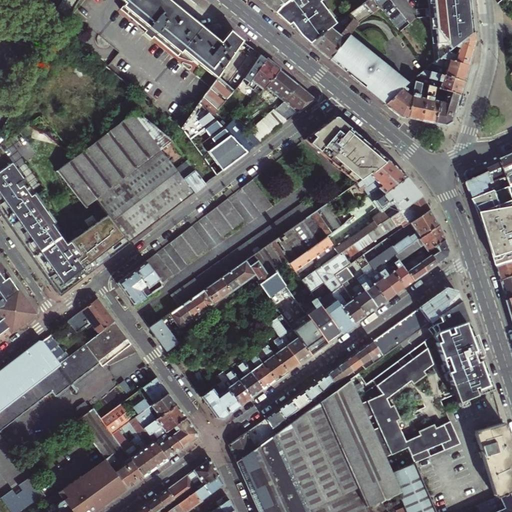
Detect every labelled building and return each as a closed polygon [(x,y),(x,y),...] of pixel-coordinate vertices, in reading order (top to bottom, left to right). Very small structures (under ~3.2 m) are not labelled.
[(65,0),(52,21),(63,30),(81,0),(65,0)] [(238,36),(231,31),(222,43),(190,17),(172,3),(168,0),(120,0),(125,3),(120,9),(178,56),(183,50),(217,78),(218,76),(243,40),(238,36)] [(261,0),(268,6),(276,12),(282,4),(283,5),(288,0),(261,0)] [(288,0),(283,5),(282,4),(276,12),(274,14),(285,23),(310,44),(331,28),(338,23),(320,0),(288,0)] [(353,19),(358,24),(359,22),(379,9),(371,0),(370,0),(348,15),(353,19)] [(469,0),(431,0),(438,60),(441,58),(455,47),(473,33),(471,12),(469,0)] [(358,24),(353,19),(339,35),(331,28),(310,44),(317,49),(329,59),(331,57),(348,36),(350,33),(358,24)] [(346,54),(339,64),(358,80),(365,86),(364,87),(377,98),(386,87),(381,84),(385,79),(385,74),(391,67),(350,33),(348,36),(353,40),(358,51),(352,59),(346,54)] [(441,58),(467,65),(470,54),(474,42),(473,33),(455,47),(458,48),(456,54),(448,52),(441,58)] [(335,61),(339,64),(346,54),(352,59),(358,51),(353,40),(348,36),(331,57),(335,61)] [(249,80),(266,59),(260,54),(242,79),(246,83),(242,88),(248,93),(252,88),(248,85),(249,80)] [(465,72),(467,65),(441,58),(438,60),(425,70),(462,81),(465,72)] [(248,85),(252,88),(257,93),(265,86),(279,70),(272,65),(266,59),(249,80),(248,85)] [(386,87),(377,98),(382,102),(385,104),(396,91),(401,88),(408,83),(408,82),(409,82),(391,67),(385,74),(385,79),(381,84),(386,87)] [(265,86),(283,100),(283,101),(284,100),(298,85),(289,79),(279,70),(265,86)] [(432,86),(442,89),(458,94),(460,88),(462,81),(425,70),(422,72),(418,75),(434,80),(432,81),(431,84),(432,86)] [(218,76),(217,78),(210,87),(196,107),(208,118),(234,89),(225,82),(218,76)] [(415,119),(420,120),(425,98),(419,97),(421,90),(427,91),(428,85),(415,82),(414,84),(414,87),(412,95),(407,118),(415,119)] [(401,88),(412,95),(414,87),(408,83),(401,88)] [(273,109),(288,120),(315,100),(307,93),(298,85),(284,100),(283,101),(283,100),(273,109)] [(425,98),(420,120),(428,122),(434,123),(442,89),(432,86),(428,85),(427,91),(425,98)] [(400,116),(407,118),(412,95),(401,88),(396,91),(385,104),(394,112),(400,116)] [(442,89),(434,123),(441,124),(446,125),(450,122),(456,102),(458,94),(442,89)] [(222,130),(208,118),(196,107),(181,129),(216,176),(234,162),(247,152),(236,142),(222,130)] [(288,120),(273,109),(268,113),(262,119),(275,131),(281,126),(288,120)] [(194,192),(204,185),(169,139),(136,112),(107,134),(58,171),(87,207),(96,200),(107,214),(129,243),(168,212),(194,192)] [(305,140),(356,183),(387,161),(335,116),(305,140)] [(247,132),(233,119),(222,130),(236,142),(247,132)] [(236,142),(247,152),(252,149),(275,131),(262,119),(247,132),(236,142)] [(107,214),(70,242),(29,184),(27,186),(0,147),(0,213),(59,296),(95,268),(114,254),(129,243),(107,214)] [(507,173),(502,161),(500,156),(495,159),(489,161),(493,172),(495,171),(498,173),(500,174),(504,175),(507,173)] [(511,156),(502,161),(507,173),(508,176),(511,185),(511,156)] [(377,187),(379,189),(400,173),(396,169),(390,164),(387,161),(356,183),(353,185),(358,192),(372,182),(377,187)] [(489,161),(466,172),(465,175),(467,181),(469,185),(492,176),(498,173),(495,171),(493,172),(489,161)] [(383,193),(405,177),(403,175),(400,173),(379,189),(383,193)] [(494,182),(492,176),(469,185),(472,193),(475,200),(492,194),(502,190),(500,185),(505,183),(504,178),(494,182)] [(393,201),(399,208),(418,193),(412,186),(405,177),(383,193),(375,199),(382,209),(393,201)] [(251,180),(241,188),(262,216),(273,209),(251,180)] [(492,194),(475,200),(486,231),(489,239),(496,260),(499,269),(511,264),(511,191),(510,187),(506,188),(502,190),(492,194)] [(401,212),(421,197),(420,195),(418,193),(399,208),(400,210),(401,212)] [(425,203),(421,197),(401,212),(398,214),(392,218),(391,218),(377,228),(340,253),(346,262),(391,230),(392,230),(409,218),(411,221),(428,209),(425,203)] [(204,216),(221,239),(242,223),(225,200),(204,216)] [(244,261),(253,255),(312,213),(305,202),(170,296),(178,307),(181,305),(189,299),(196,294),(203,290),(211,284),(219,278),(227,273),(236,267),(244,261)] [(269,276),(275,272),(288,263),(325,236),(342,223),(334,214),(326,203),(312,213),(253,255),(257,260),(269,276)] [(394,256),(438,226),(434,220),(428,209),(411,221),(408,223),(412,229),(415,233),(414,234),(409,237),(408,236),(392,247),(391,246),(386,250),(381,243),(373,248),(379,256),(368,264),(370,267),(372,271),(375,269),(384,263),(394,256)] [(340,253),(377,228),(372,221),(333,247),(338,255),(340,253)] [(425,253),(428,252),(444,240),(441,234),(438,226),(394,256),(397,261),(398,262),(421,247),(425,253)] [(189,228),(168,244),(185,266),(206,251),(189,228)] [(331,244),(325,236),(288,263),(295,273),(330,248),(328,246),(331,244)] [(444,240),(428,252),(437,265),(443,261),(446,258),(448,251),(444,240)] [(431,269),(437,265),(428,252),(425,253),(416,260),(419,264),(425,273),(431,269)] [(334,276),(346,267),(348,266),(346,262),(340,253),(338,255),(300,280),(313,298),(339,334),(345,330),(352,325),(330,293),(335,289),(341,285),(334,276)] [(154,254),(144,262),(158,280),(161,284),(172,276),(154,254)] [(253,255),(244,261),(248,266),(257,260),(253,255)] [(384,263),(388,267),(397,261),(394,256),(384,263)] [(269,276),(257,260),(248,266),(252,273),(256,278),(259,283),(269,276)] [(248,276),(252,273),(248,266),(244,261),(236,267),(244,279),(248,276)] [(397,261),(388,267),(403,289),(408,285),(412,282),(403,269),(398,262),(397,261)] [(158,280),(144,262),(139,266),(133,270),(146,286),(147,288),(158,280)] [(0,341),(26,322),(25,320),(30,317),(28,314),(31,311),(24,300),(25,300),(14,284),(13,285),(8,278),(9,277),(1,266),(0,263),(0,341)] [(375,269),(378,274),(388,267),(384,263),(375,269)] [(410,265),(403,269),(412,282),(419,278),(425,273),(419,264),(413,269),(410,265)] [(511,264),(499,269),(501,275),(503,282),(511,279),(511,264)] [(240,281),(244,279),(236,267),(227,273),(236,285),(240,281)] [(370,312),(376,308),(359,285),(351,289),(346,282),(353,277),(346,267),(334,276),(341,285),(353,302),(363,317),(370,312)] [(366,275),(372,271),(370,267),(363,272),(365,274),(366,275)] [(378,274),(394,295),(398,292),(403,289),(388,267),(378,274)] [(366,275),(385,302),(390,298),(394,295),(378,274),(375,269),(372,271),(366,275)] [(146,286),(133,270),(125,277),(116,283),(133,306),(151,293),(147,288),(146,286)] [(259,283),(258,284),(268,297),(285,285),(275,272),(269,276),(259,283)] [(219,278),(228,290),(232,287),(236,285),(227,273),(219,278)] [(365,274),(356,281),(359,285),(376,308),(380,305),(385,302),(366,275),(365,274)] [(211,284),(220,296),(224,293),(228,290),(219,278),(211,284)] [(511,279),(503,282),(506,292),(509,302),(511,301),(511,279)] [(158,280),(147,288),(151,293),(163,286),(161,284),(158,280)] [(216,299),(220,296),(211,284),(203,290),(212,302),(216,299)] [(246,293),(267,322),(274,317),(280,313),(268,297),(258,284),(246,293)] [(347,306),(335,289),(330,293),(352,325),(358,321),(363,317),(353,302),(347,306)] [(442,313),(460,302),(458,297),(457,293),(445,289),(419,308),(429,323),(432,321),(438,316),(442,313)] [(203,290),(196,294),(205,307),(209,304),(212,302),(203,290)] [(196,294),(189,299),(198,312),(201,310),(205,307),(196,294)] [(83,309),(68,321),(77,334),(87,326),(95,336),(114,322),(97,298),(83,309)] [(339,334),(313,298),(309,302),(313,308),(305,314),(326,344),(333,339),(339,334)] [(198,312),(189,299),(181,305),(190,318),(194,315),(198,312)] [(436,332),(466,317),(463,311),(460,302),(442,313),(438,316),(439,318),(444,316),(445,320),(434,324),(436,332)] [(190,318),(181,305),(178,307),(175,309),(184,323),(187,320),(190,318)] [(423,327),(429,323),(419,308),(413,312),(423,327)] [(184,323),(175,309),(168,314),(176,324),(178,327),(181,325),(184,323)] [(305,314),(304,312),(294,319),(298,326),(292,330),(310,355),(318,350),(326,344),(305,314)] [(413,312),(407,316),(418,331),(423,327),(413,312)] [(176,324),(168,314),(160,320),(167,330),(176,324)] [(407,316),(401,320),(412,335),(418,331),(407,316)] [(267,322),(276,334),(298,364),(304,360),(310,355),(292,330),(289,327),(284,331),(274,317),(267,322)] [(479,352),(466,317),(436,332),(432,335),(459,409),(464,407),(462,401),(492,388),(479,352)] [(167,330),(160,320),(149,328),(153,334),(156,338),(167,330)] [(412,335),(401,320),(395,325),(406,339),(412,335)] [(59,363),(41,341),(28,351),(25,353),(44,378),(59,397),(100,364),(103,368),(131,345),(114,322),(95,336),(59,363)] [(176,324),(167,330),(156,338),(159,341),(162,345),(172,338),(172,337),(174,335),(172,331),(178,327),(176,324)] [(395,325),(390,329),(400,344),(406,339),(395,325)] [(390,329),(383,333),(394,348),(400,344),(390,329)] [(383,333),(378,337),(388,352),(394,348),(383,333)] [(279,350),(273,355),(286,373),(291,369),(298,364),(276,334),(264,342),(266,345),(273,341),(279,350)] [(388,352),(378,337),(371,342),(379,352),(381,355),(382,357),(388,352)] [(166,351),(176,343),(175,341),(172,338),(162,345),(164,348),(166,351)] [(432,367),(425,340),(370,379),(380,393),(359,403),(384,459),(407,449),(414,463),(459,447),(449,425),(434,431),(433,427),(417,435),(418,438),(404,445),(395,425),(399,422),(392,408),(389,410),(385,402),(409,384),(411,387),(425,378),(422,374),(432,367)] [(370,359),(379,352),(371,342),(367,345),(362,348),(370,359)] [(267,359),(261,363),(274,381),(280,377),(286,373),(273,355),(266,345),(260,350),(267,359)] [(370,359),(362,348),(358,352),(354,355),(361,365),(370,359)] [(379,352),(370,359),(371,361),(373,363),(382,357),(381,355),(379,352)] [(0,372),(0,411),(44,378),(25,353),(0,372)] [(274,381),(261,363),(254,354),(249,358),(255,368),(249,372),(262,390),(267,386),(274,381)] [(352,372),(361,365),(354,355),(349,358),(345,361),(352,372)] [(340,365),(336,368),(343,378),(352,372),(345,361),(340,365)] [(237,381),(250,399),(256,394),(262,390),(249,372),(242,362),(236,367),(243,376),(237,381)] [(331,371),(327,374),(333,384),(334,385),(343,378),(336,368),(331,371)] [(154,375),(151,371),(144,376),(148,380),(154,375)] [(232,384),(226,389),(239,407),(244,403),(250,399),(237,381),(230,371),(225,375),(232,384)] [(352,372),(343,378),(345,381),(354,374),(352,372)] [(333,384),(327,374),(321,378),(314,383),(321,393),(323,396),(324,398),(330,394),(326,389),(333,384)] [(133,404),(140,413),(146,409),(151,405),(167,393),(162,386),(156,378),(143,387),(149,396),(143,400),(142,397),(133,404)] [(336,387),(345,381),(343,378),(334,385),(335,387),(336,387)] [(320,402),(368,511),(401,498),(390,473),(384,459),(359,403),(350,380),(346,383),(337,389),(334,391),(330,394),(324,398),(322,400),(320,402)] [(239,407),(226,389),(221,381),(200,397),(217,419),(222,419),(232,412),(239,407)] [(321,393),(314,383),(309,387),(302,392),(309,402),(311,405),(313,407),(317,403),(314,398),(321,393)] [(302,407),(309,402),(302,392),(298,395),(290,401),(297,411),(299,413),(300,416),(305,412),(302,407)] [(159,416),(175,404),(171,399),(167,393),(151,405),(159,416)] [(289,416),(297,411),(290,401),(283,406),(277,410),(284,420),(286,422),(288,425),(293,421),(289,416)] [(368,511),(320,402),(317,403),(313,407),(310,409),(305,412),(300,416),(298,418),(293,421),(288,425),(285,427),(279,431),(275,434),(266,440),(236,462),(258,511),(368,511)] [(131,420),(120,404),(100,419),(111,435),(131,420)] [(166,432),(170,428),(185,417),(180,410),(175,404),(159,416),(152,422),(144,427),(154,440),(157,438),(152,433),(159,428),(161,425),(166,432)] [(105,460),(125,489),(133,483),(141,477),(128,458),(120,464),(116,460),(117,459),(113,454),(121,448),(111,435),(100,419),(92,408),(76,420),(88,436),(105,460)] [(144,427),(152,422),(145,413),(147,411),(146,409),(140,413),(136,416),(144,427)] [(271,415),(264,419),(275,434),(279,431),(276,426),(284,420),(277,410),(271,415)] [(128,458),(141,477),(149,472),(160,464),(168,458),(154,440),(144,427),(136,416),(131,420),(111,435),(121,448),(128,458)] [(173,433),(184,447),(191,442),(196,438),(197,433),(191,425),(185,417),(170,428),(173,433)] [(264,437),(266,440),(275,434),(264,419),(243,435),(229,445),(233,454),(259,436),(261,439),(264,437)] [(507,428),(505,422),(504,423),(477,430),(495,498),(511,490),(511,445),(509,433),(507,428)] [(162,434),(165,439),(173,433),(170,428),(166,432),(162,434)] [(184,447),(173,433),(165,439),(176,453),(179,450),(184,447)] [(171,456),(176,453),(165,439),(162,434),(157,438),(154,440),(168,458),(171,456)] [(236,462),(266,440),(264,437),(261,439),(259,436),(233,454),(235,459),(236,462)] [(93,511),(107,502),(125,489),(105,460),(59,493),(68,506),(59,511),(93,511)] [(178,505),(186,499),(195,493),(204,486),(219,476),(212,461),(209,461),(207,460),(191,471),(170,487),(166,490),(173,500),(177,505),(178,505)] [(435,511),(414,463),(390,473),(401,498),(407,511),(435,511)] [(219,476),(204,486),(210,496),(214,493),(223,486),(221,482),(219,476)] [(7,511),(22,511),(45,496),(32,479),(22,486),(27,494),(19,499),(14,492),(0,502),(7,511)] [(210,496),(204,486),(195,493),(202,503),(203,502),(202,501),(207,498),(210,496)] [(163,507),(173,500),(166,490),(161,493),(156,497),(163,507)] [(511,511),(511,490),(495,498),(494,498),(497,511),(496,511),(511,511)] [(186,499),(193,509),(198,506),(202,503),(195,493),(186,499)] [(220,507),(219,508),(221,511),(230,511),(234,510),(231,504),(227,496),(217,503),(218,505),(220,507)] [(151,500),(145,505),(150,511),(155,511),(163,507),(156,497),(151,500)] [(407,511),(401,498),(368,511),(407,511)] [(189,511),(193,509),(186,499),(178,505),(182,511),(189,511)]
